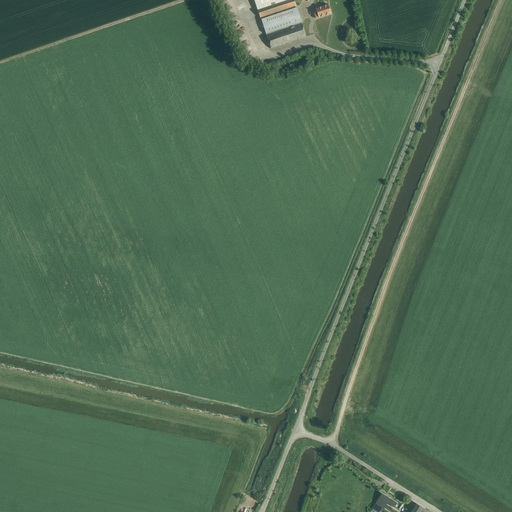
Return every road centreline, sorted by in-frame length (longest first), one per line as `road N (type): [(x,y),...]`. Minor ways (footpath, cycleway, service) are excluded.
road 1 (track): [(333,445),(384,287),(500,0)]
road 2 (unclassified): [(295,430),(465,0)]
road 3 (unclassified): [(436,511),(333,445),(295,430)]
